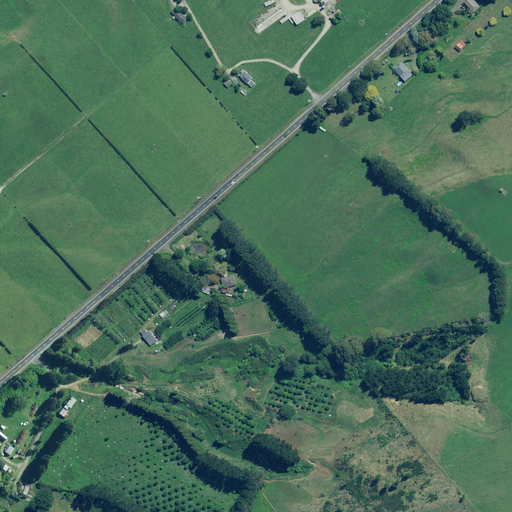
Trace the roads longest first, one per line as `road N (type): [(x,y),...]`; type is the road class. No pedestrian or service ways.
road 1 (primary): [(0,384),(437,0)]
road 2 (track): [(321,0),(337,16),(296,69),(321,102)]
